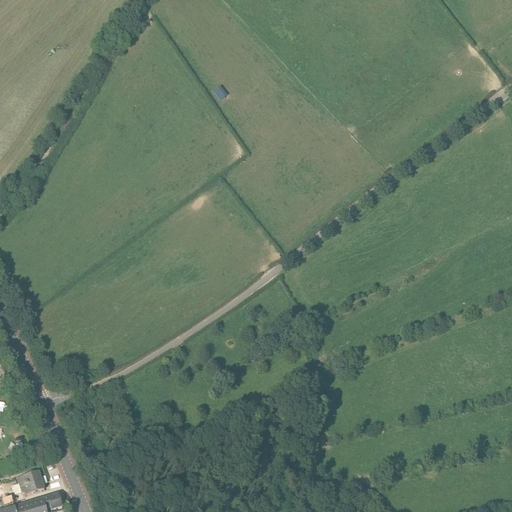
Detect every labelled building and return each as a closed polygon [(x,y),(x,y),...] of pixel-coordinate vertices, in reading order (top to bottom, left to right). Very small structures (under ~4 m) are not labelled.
[(223,87),(216,91),(220,101),(228,98),(223,87)] [(25,441),(18,443),(20,452),(28,450),(25,441)] [(17,480),(18,487),(11,488),(13,497),(20,495),(21,499),(39,494),(43,492),(38,473),(17,480)] [(43,501),(46,511),(49,510),(50,511),(52,511),(61,510),(58,497),(43,501)] [(44,511),(45,511),(46,511),(43,501),(13,510),(13,511),(8,511),(44,511)]
